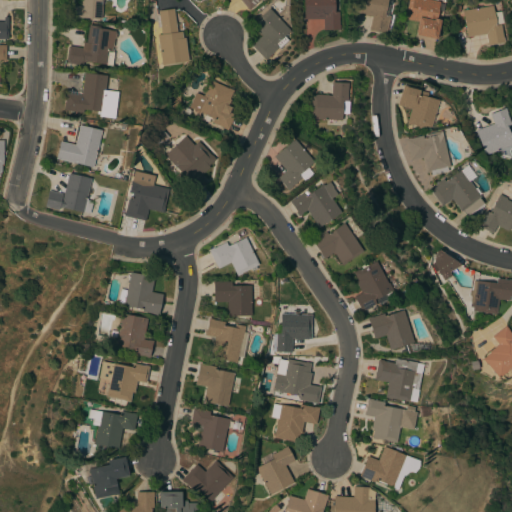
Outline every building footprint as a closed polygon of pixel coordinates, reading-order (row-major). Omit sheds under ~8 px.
[(101,0),(100,19),(72,18),(72,6),(80,6),(80,0),(101,0)] [(259,0),(251,6),(252,7),(247,11),(238,0),(259,0)] [(333,0),(333,12),(337,12),(338,25),(338,30),(322,30),(322,19),(303,19),(303,0),(333,0)] [(385,34),(368,30),(371,17),(353,12),(356,0),(391,0),(391,4),(386,3),(386,4),(389,4),(387,16),(389,16),(385,34)] [(430,0),(439,2),(435,19),(439,20),(435,39),(414,35),(417,22),(404,19),(407,0),(430,0)] [(495,25),(499,24),(501,37),(502,37),(503,42),(486,45),(485,34),(466,37),(462,11),(492,6),(493,12),(499,11),(501,23),(495,24),(495,25)] [(176,32),(180,31),(181,38),(183,38),(187,61),(161,65),(156,35),(160,34),(159,27),(157,28),(155,15),(158,15),(157,11),(173,8),(176,32)] [(288,30),(282,36),(287,41),(278,49),(276,48),(267,56),(268,57),(264,60),(250,45),(260,36),(250,25),(268,8),(288,30)] [(67,46),(81,48),(82,42),(85,43),(88,25),(98,26),(98,28),(109,30),(114,31),(114,32),(115,33),(114,38),(113,39),(112,47),(111,47),(110,52),(112,52),(110,66),(105,65),(105,64),(85,62),(85,63),(82,62),(81,65),(65,63),(67,46)] [(114,118),(98,117),(99,111),(82,109),(82,113),(63,110),(65,93),(80,95),(81,89),(79,88),(79,84),(82,84),(82,81),(80,80),(80,76),(83,77),(83,73),(106,75),(104,90),(117,92),(114,118)] [(189,107),(188,106),(194,93),(195,94),(196,93),(202,96),(209,80),(227,88),(232,90),(228,99),(229,100),(226,107),(230,109),(228,113),(234,115),(227,130),(211,122),(212,119),(211,118),(208,123),(199,119),(202,114),(194,110),(195,110),(189,107)] [(310,119),(311,100),(310,100),(310,95),(313,95),(313,94),(327,95),(330,95),(330,82),(346,83),(346,101),(346,119),(340,119),(340,120),(310,119)] [(429,129),(412,124),(411,125),(406,123),(410,109),(397,105),(402,85),(407,86),(407,87),(426,93),(425,97),(438,100),(429,129)] [(179,106),(169,107),(168,94),(179,93),(179,106)] [(511,144),(484,155),(475,130),(492,124),(488,113),(504,108),(505,113),(509,124),(505,125),(511,144)] [(124,130),(107,128),(108,123),(108,122),(125,124),(125,125),(124,130)] [(101,131),(92,167),(72,162),(72,163),(56,159),(60,141),(72,144),(72,147),(78,125),(101,131)] [(168,137),(162,142),(155,135),(160,129),(168,137)] [(449,167),(446,167),(447,171),(430,175),(429,172),(425,173),(421,158),(409,161),(404,139),(421,135),(422,138),(424,137),(423,135),(440,131),(449,167)] [(184,136),(192,145),(197,141),(210,155),(214,159),(207,166),(209,167),(200,176),(206,182),(197,191),(163,155),(184,136)] [(276,178),(285,171),(272,157),(292,139),(312,162),(306,167),(312,174),(303,181),(300,178),(287,190),(276,178)] [(475,221),(468,214),(467,215),(462,210),(460,211),(450,199),(441,206),(428,189),(442,179),(444,181),(459,169),(459,170),(466,165),(475,176),(468,181),(474,188),(475,187),(480,193),(478,195),(479,196),(478,197),(483,204),(475,221)] [(327,220),(330,224),(322,229),(320,225),(317,227),(305,210),(301,213),(302,213),(298,216),(288,201),(292,199),(293,199),(302,192),(304,196),(311,191),(308,186),(330,167),(334,179),(330,180),(327,175),(320,182),(322,185),(327,182),(331,188),(335,194),(329,198),(339,212),(327,220)] [(85,200),(91,201),(88,213),(82,212),(62,208),(58,207),(57,210),(43,207),(47,190),(61,194),(60,199),(61,199),(67,173),(90,179),(85,200)] [(182,178),(179,182),(174,177),(177,173),(182,178)] [(167,189),(163,208),(162,213),(147,209),(144,221),(122,215),(123,211),(124,211),(127,199),(129,200),(134,181),(167,189)] [(511,202),(511,231),(507,229),(506,231),(495,225),(491,234),(476,226),(484,211),(488,213),(497,194),(505,198),(505,199),(511,202)] [(361,251),(345,262),(345,263),(341,266),(332,252),(323,259),(311,241),(325,232),(326,234),(342,223),(361,251)] [(251,271),(250,268),(235,275),(229,262),(217,269),(208,250),(224,242),(226,246),(243,237),(244,238),(249,236),(255,248),(250,251),(257,265),(254,266),(255,268),(251,271)] [(427,269),(448,279),(456,261),(435,251),(427,269)] [(373,300),(375,303),(369,307),(369,308),(365,310),(365,309),(361,311),(353,297),(360,293),(354,282),(357,281),(352,272),(357,270),(374,261),(382,275),(386,273),(390,281),(387,282),(391,290),(373,300)] [(153,277),(150,292),(161,294),(156,315),(152,314),(140,311),(141,309),(122,306),(123,304),(116,303),(119,289),(125,290),(129,272),(153,277)] [(470,296),(468,295),(469,289),(471,289),(472,281),(475,281),(495,283),(495,278),(508,280),(508,279),(511,279),(511,285),(510,296),(508,296),(508,301),(498,299),(496,315),(490,314),(490,313),(472,311),(472,307),(468,307),(470,296)] [(250,316),(226,316),(226,302),(212,302),(212,282),(230,281),(230,286),(249,286),(250,316)] [(411,342),(388,349),(384,335),(373,339),(366,318),(371,316),(371,317),(382,314),(383,316),(401,310),(411,342)] [(142,340),(147,341),(147,340),(152,341),(151,345),(150,345),(148,357),(143,357),(143,356),(132,354),(133,350),(114,347),(120,314),(146,319),(142,340)] [(310,315),(309,334),(310,334),(310,339),(307,339),(307,340),(293,339),(290,339),(290,352),(281,352),(281,351),(274,351),(274,346),(275,346),(275,334),(279,334),(280,314),(310,315)] [(242,358),(236,357),(235,363),(209,357),(213,337),(203,335),(204,330),(205,331),(207,318),(212,319),(212,320),(223,322),(222,325),(233,328),(234,324),(243,326),(242,332),(246,333),(242,358)] [(485,363),(481,359),(489,353),(488,351),(497,344),(491,336),(504,326),(508,330),(507,330),(511,336),(511,375),(511,376),(506,371),(497,378),(485,363)] [(427,338),(429,345),(407,351),(406,347),(408,346),(407,344),(427,338)] [(421,364),(416,390),(417,390),(414,402),(407,400),(407,402),(389,398),(388,398),(383,397),(386,382),(372,380),(376,360),(382,361),(392,363),(393,358),(403,360),(403,362),(404,362),(405,361),(421,364)] [(316,404),(311,403),(311,402),(297,399),(298,396),(271,390),(277,360),(284,362),(285,359),(304,363),(304,362),(310,363),(308,373),(310,373),(308,385),(319,387),(316,404)] [(147,367),(144,383),(135,381),(133,391),(131,391),(129,401),(104,396),(108,380),(97,378),(100,361),(130,367),(131,363),(147,367)] [(226,407),(202,402),(205,387),(193,384),(198,362),(214,365),(213,369),(232,373),(226,407)] [(408,429),(398,427),(395,443),(371,438),(372,429),(370,429),(372,417),(363,415),(366,398),(371,399),(371,400),(383,402),(382,406),(411,412),(408,429)] [(314,424),(302,422),(300,434),(299,434),(297,443),(291,442),(291,441),(272,437),(276,419),(269,417),(272,404),(277,405),(277,404),(298,408),(298,404),(313,407),(318,408),(314,424)] [(220,452),(195,447),(199,431),(189,430),(190,424),(188,424),(191,408),(208,411),(207,415),(228,419),(226,428),(225,428),(220,452)] [(130,414),(130,413),(135,414),(132,431),(129,430),(128,436),(119,435),(116,449),(106,447),(105,451),(95,449),(96,445),(92,444),(96,426),(90,425),(91,419),(85,418),(87,409),(100,412),(100,411),(118,415),(118,411),(130,414)] [(269,453),(270,455),(281,449),(281,448),(286,446),(293,461),(284,465),(292,482),(268,495),(255,468),(262,464),(258,458),(269,453)] [(392,487),(374,480),(373,482),(362,478),(357,476),(366,456),(376,461),(382,446),(405,456),(392,487)] [(127,476),(113,479),(114,484),(115,484),(117,494),(112,495),(93,499),(90,485),(84,486),(79,464),(105,458),(105,461),(123,457),(127,476)] [(179,480),(195,464),(202,472),(213,460),(231,477),(218,491),(224,496),(215,506),(209,501),(208,502),(190,486),(189,488),(183,483),(179,480)] [(331,511),(333,496),(352,497),(352,486),(368,487),(368,489),(373,492),(371,511),(331,511)] [(283,511),(288,496),(302,500),(306,489),(326,495),(325,500),(324,500),(320,511),(283,511)] [(115,511),(116,501),(134,501),(134,492),(152,492),(152,497),(151,497),(151,506),(149,509),(148,511),(115,511)] [(161,511),(161,508),(157,508),(157,492),(179,492),(179,501),(185,501),(185,503),(195,503),(195,508),(194,508),(194,511),(161,511)]
